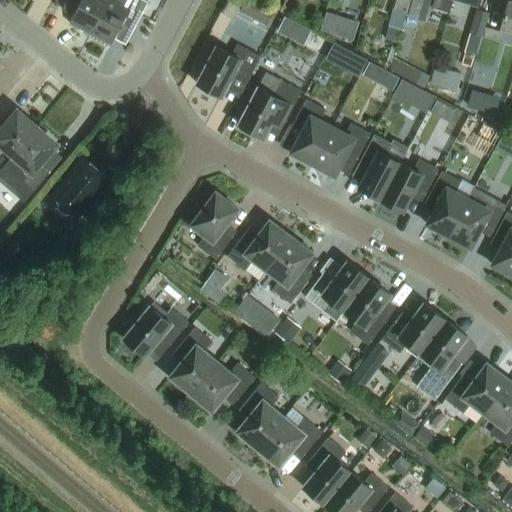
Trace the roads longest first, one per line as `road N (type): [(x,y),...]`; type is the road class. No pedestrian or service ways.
road 1 (residential): [(201,146),(90,333),(89,353),(99,370),(270,511)]
road 2 (unclassified): [(201,146),(427,267),(511,330)]
road 3 (unclassified): [(143,70),(122,86),(86,81),(0,8)]
